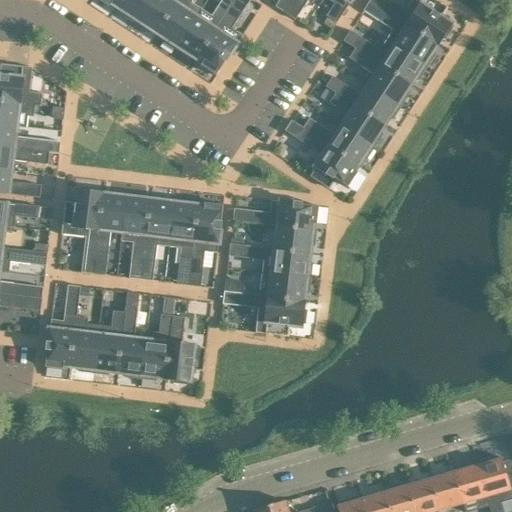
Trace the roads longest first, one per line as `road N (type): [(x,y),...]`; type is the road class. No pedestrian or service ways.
road 1 (residential): [(0,8),(30,12),(223,133),(286,38)]
road 2 (residential): [(511,407),(262,480),(191,511)]
